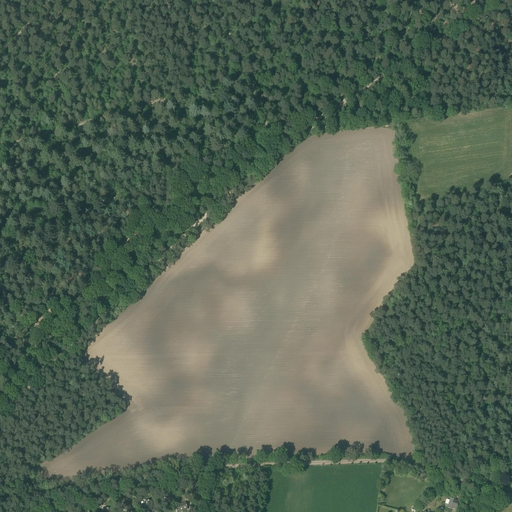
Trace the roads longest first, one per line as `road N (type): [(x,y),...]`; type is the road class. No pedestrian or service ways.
road 1 (track): [(0,413),(292,137),(423,49),(511,2)]
road 2 (track): [(0,501),(200,468),(369,459),(492,489)]
road 3 (track): [(274,129),(0,236)]
road 4 (track): [(242,66),(0,141)]
road 5 (track): [(214,0),(213,15),(232,35),(258,102),(274,129),(292,137)]
